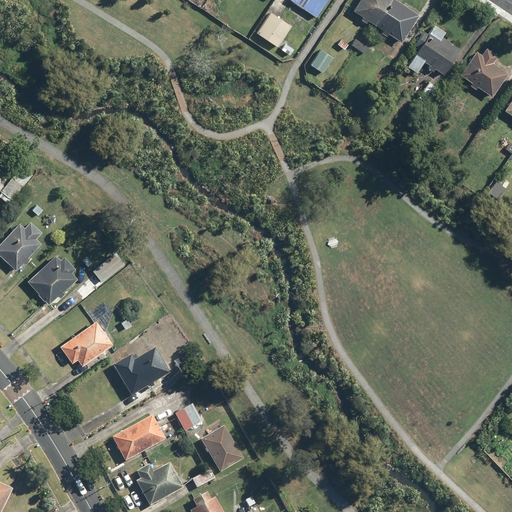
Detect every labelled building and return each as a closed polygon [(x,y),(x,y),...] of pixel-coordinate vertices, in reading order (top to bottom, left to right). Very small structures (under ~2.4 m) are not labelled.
[(357,0),(350,11),(361,18),(360,21),(400,44),(417,15),(392,0),(357,0)] [(290,26),(268,13),(255,35),(277,48),(290,26)] [(417,48),(413,54),(425,62),(423,65),(442,76),(458,49),(439,38),(438,41),(423,30),(413,45),(417,48)] [(349,44),(364,55),(370,47),(355,36),(349,44)] [(294,49),(285,42),(278,51),(288,58),(294,49)] [(332,59),(319,49),(307,66),(320,76),(332,59)] [(491,62),(495,56),(484,49),(481,55),(474,50),(457,75),(490,97),(506,73),(491,62)] [(438,87),(427,81),(416,98),(427,105),(438,87)] [(511,95),(501,111),(511,118),(511,95)] [(28,223),(24,228),(18,222),(0,240),(0,259),(14,272),(40,244),(35,239),(40,232),(28,223)] [(97,257),(91,251),(80,262),(85,268),(97,257)] [(114,252),(91,272),(100,283),(123,263),(114,252)] [(58,253),(26,281),(47,305),(79,276),(58,253)] [(132,315),(120,323),(125,331),(137,323),(132,315)] [(94,321),(57,347),(70,364),(76,360),(81,367),(111,346),(94,321)] [(110,367),(128,398),(136,394),(169,376),(153,349),(131,362),(128,357),(110,367)] [(181,353),(172,359),(180,372),(189,366),(181,353)] [(191,405),(173,415),(183,433),(201,422),(191,405)] [(149,416),(109,438),(123,463),(163,441),(149,416)] [(223,428),(199,441),(218,475),(242,462),(223,428)] [(134,473),(138,480),(133,482),(146,508),(181,490),(168,465),(152,473),(148,465),(134,473)] [(208,468),(189,480),(194,490),(214,479),(208,468)] [(0,510),(10,489),(0,484),(0,510)] [(204,493),(190,502),(194,509),(188,511),(219,511),(213,499),(209,501),(204,493)] [(251,496),(242,501),(248,511),(257,506),(251,496)]
